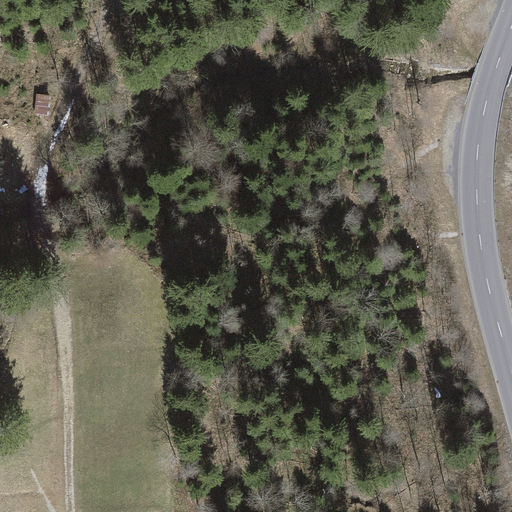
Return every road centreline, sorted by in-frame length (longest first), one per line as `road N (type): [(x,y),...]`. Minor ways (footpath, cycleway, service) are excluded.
road 1 (track): [(122,0),(76,70),(65,329),(71,511)]
road 2 (secondary): [(511,44),(497,91),(487,209),(511,380)]
